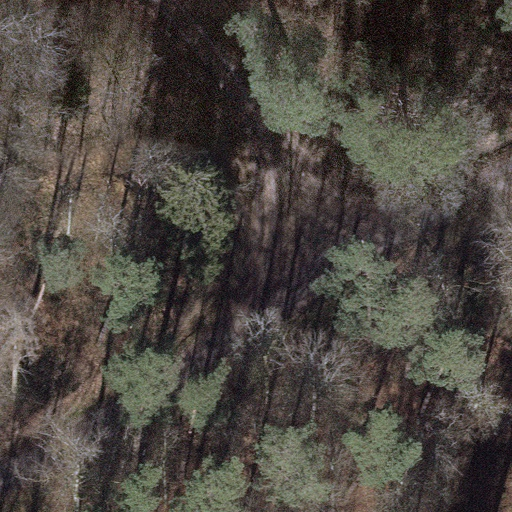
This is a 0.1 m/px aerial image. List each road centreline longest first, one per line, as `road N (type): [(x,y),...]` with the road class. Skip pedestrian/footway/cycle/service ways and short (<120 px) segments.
road 1 (track): [(146,0),(384,236),(47,461),(0,476)]
road 2 (track): [(374,511),(384,236),(511,173)]
